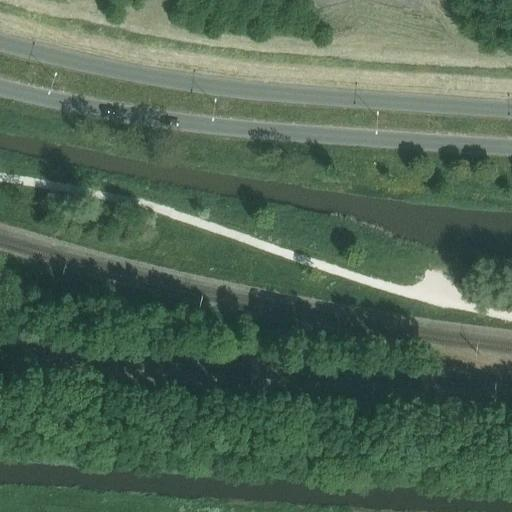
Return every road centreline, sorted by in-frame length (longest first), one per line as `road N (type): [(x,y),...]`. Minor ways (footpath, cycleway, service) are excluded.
road 1 (secondary): [(511,109),(192,84),(0,43)]
road 2 (secondary): [(0,89),(214,127),(511,147)]
